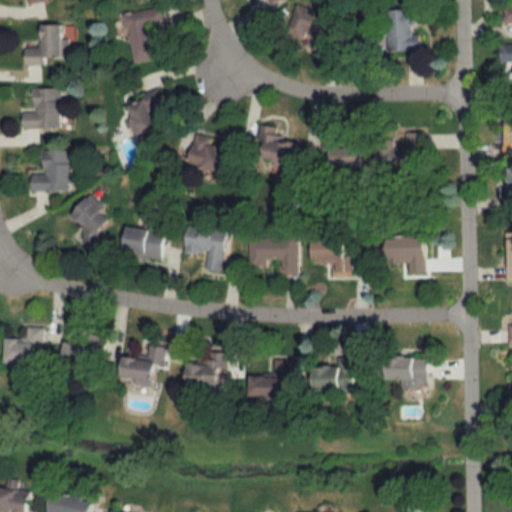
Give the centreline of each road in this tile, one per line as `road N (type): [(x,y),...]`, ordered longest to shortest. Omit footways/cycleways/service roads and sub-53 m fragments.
road 1 (residential): [(461,0),(471,511)]
road 2 (residential): [(0,237),(24,266),(89,292),(214,309),(466,313)]
road 3 (residential): [(461,91),(325,93),(276,82),(237,57),(208,0)]
